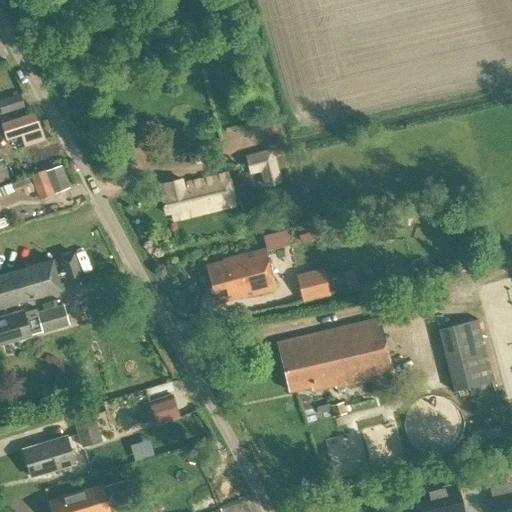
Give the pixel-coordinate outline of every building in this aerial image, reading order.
[(25,109),(21,95),(0,100),(0,106),(3,116),(25,109)] [(45,144),(37,116),(2,127),(7,142),(21,138),(25,150),(45,144)] [(228,146),(264,141),(261,123),(226,128),(228,146)] [(187,154),(190,167),(201,164),(197,151),(187,154)] [(266,187),(280,183),(271,152),(245,158),(250,174),(261,171),(266,187)] [(44,171),(53,194),(72,187),(63,164),(44,171)] [(173,221),(235,207),(227,174),(182,185),(181,180),(163,184),(166,196),(160,198),(164,215),(171,213),(173,221)] [(224,263),(207,266),(216,304),(242,297),(242,299),(275,291),(265,252),(295,245),(290,229),(262,236),(266,250),(223,260),(224,263)] [(73,254),(59,258),(63,271),(55,273),(52,261),(0,275),(0,309),(61,291),(58,279),(65,277),(66,280),(79,276),(73,254)] [(303,302),(329,295),(322,270),(297,276),(303,302)] [(24,314),(23,311),(0,317),(0,342),(2,342),(3,345),(30,337),(30,336),(41,332),(42,333),(69,326),(63,306),(37,314),(36,311),(24,314)] [(378,320),(306,338),(306,337),(277,344),(289,393),(311,388),(313,392),(333,387),(334,389),(370,381),(373,393),(395,388),(392,375),(391,375),(378,320)] [(438,330),(454,392),(494,382),(479,320),(438,330)] [(103,441),(94,415),(75,421),(83,447),(103,441)] [(22,451),(31,478),(74,464),(66,438),(22,451)] [(511,511),(511,481),(489,487),(495,511),(511,511)] [(68,495),(46,501),(49,511),(109,511),(107,504),(124,499),(119,482),(69,498),(68,495)] [(414,511),(463,511),(457,484),(410,495),(414,511)]
